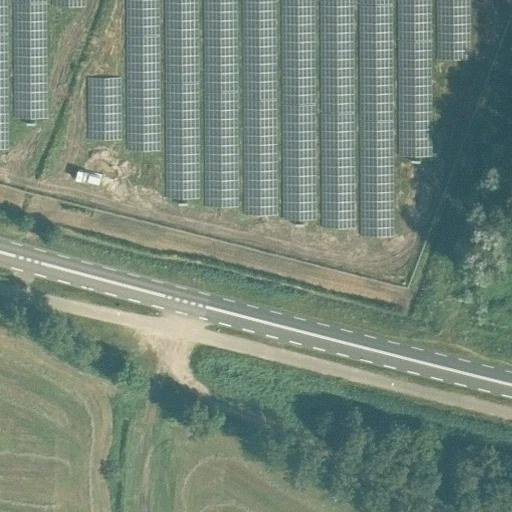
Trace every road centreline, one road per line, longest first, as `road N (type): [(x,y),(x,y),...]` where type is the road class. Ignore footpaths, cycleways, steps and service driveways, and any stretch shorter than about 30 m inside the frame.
road 1 (track): [(437,511),(167,372),(176,332)]
road 2 (unclassified): [(511,412),(176,332)]
road 3 (primary): [(511,386),(184,301)]
road 4 (unclassified): [(176,332),(18,293)]
road 5 (primary): [(184,301),(28,259)]
